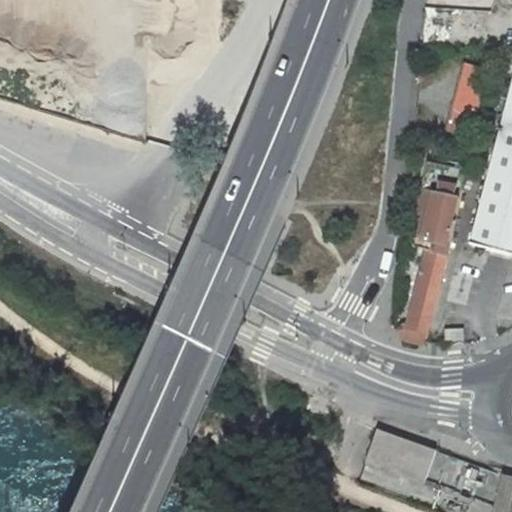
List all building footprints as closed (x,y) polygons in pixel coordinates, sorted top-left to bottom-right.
[(469,146),(490,70),(464,63),(444,138),(469,146)] [(29,85),(32,73),(6,67),(4,79),(29,85)] [(65,97),(68,85),(38,77),(35,88),(65,97)] [(511,86),(472,245),(511,255),(511,86)] [(461,198),(466,173),(428,164),(417,213),(422,220),(429,222),(424,241),(438,244),(450,247),(461,198)] [(438,244),(437,253),(448,256),(450,247),(438,244)] [(426,347),(448,256),(437,253),(430,251),(424,277),(422,277),(417,298),(414,308),(409,328),(405,324),(397,332),(406,341),(426,347)] [(408,306),(414,308),(417,298),(411,296),(408,306)] [(425,485),(437,452),(378,430),(366,463),(425,485)] [(494,511),(511,511),(511,477),(503,476),(494,511)] [(475,511),(493,511),(496,504),(478,500),(475,511)]
